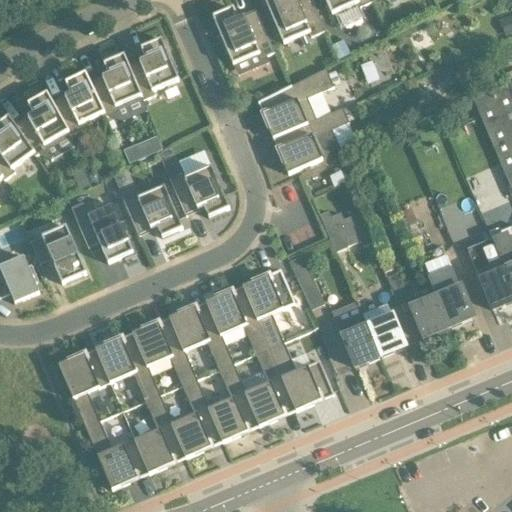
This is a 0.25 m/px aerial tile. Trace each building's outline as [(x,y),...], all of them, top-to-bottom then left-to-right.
[(325,35),(310,0),(291,0),(289,1),(288,0),(264,0),(284,47),(310,36),(311,41),(325,35)] [(371,0),(324,0),(333,18),(358,6),(360,11),(374,5),(371,0)] [(275,56),(257,15),(238,23),(233,11),(213,20),(233,68),(259,56),(262,62),(275,56)] [(511,16),(499,22),(505,39),(511,36),(511,16)] [(308,37),(300,41),(303,48),(311,45),(308,37)] [(128,70),(141,100),(143,104),(155,99),(154,94),(179,83),(162,42),(141,51),(146,63),(129,70),(128,70)] [(344,42),(332,48),(339,63),(351,57),(344,42)] [(511,53),(507,43),(496,48),(504,67),(511,63),(511,53)] [(91,86),(89,87),(104,117),(123,124),(147,114),(143,105),(141,100),(128,70),(129,70),(124,58),(104,67),(109,78),(91,86)] [(327,72),(258,107),(259,107),(264,105),(268,116),(263,118),(274,143),(279,141),(278,139),(331,117),(322,96),(334,91),(333,87),(332,86),(330,81),(328,76),(327,72)] [(53,106),(52,106),(68,136),(70,139),(83,133),(81,129),(104,117),(89,87),(91,86),(86,76),(66,86),(71,96),(53,106)] [(511,96),(509,88),(473,102),(505,178),(511,194),(511,96)] [(15,128),(14,129),(34,157),(36,160),(39,158),(48,152),(46,148),(68,136),(52,106),(53,106),(47,96),(28,107),(33,117),(15,128)] [(278,139),(279,141),(283,151),(278,154),(289,178),(323,164),(321,160),(340,152),(332,134),(350,127),(343,112),(331,117),(278,139)] [(0,178),(3,181),(5,183),(15,176),(12,172),(34,157),(14,129),(15,128),(9,120),(0,125),(0,178)] [(123,156),(128,168),(144,161),(139,149),(123,156)] [(170,183),(186,220),(188,220),(187,218),(204,210),(209,222),(230,213),(212,170),(186,182),(184,177),(170,183)] [(98,186),(103,179),(100,173),(92,172),(88,178),(91,185),(98,186)] [(91,188),(85,173),(73,178),(80,193),(91,188)] [(117,186),(130,181),(127,173),(114,179),(117,186)] [(124,203),(140,240),(141,240),(140,238),(157,230),(162,242),(183,233),(165,191),(139,202),(137,197),(124,203)] [(100,247),(109,267),(125,260),(126,263),(138,258),(132,245),(129,246),(113,209),(89,219),(84,206),(72,211),(89,252),(100,247)] [(320,218),(336,256),(348,251),(348,250),(362,244),(364,250),(374,246),(361,216),(344,223),(341,216),(332,220),(329,214),(320,218)] [(67,231),(31,246),(41,268),(52,263),(62,288),(87,277),(67,231)] [(511,232),(493,241),(492,242),(511,290),(511,232)] [(492,314),(511,305),(511,290),(492,242),(467,252),(492,314)] [(443,251),(421,260),(422,264),(437,299),(435,299),(449,332),(450,331),(461,327),(474,321),(466,303),(460,289),(453,271),(452,271),(447,260),(445,255),(443,251)] [(290,265),(304,297),(317,291),(303,259),(290,265)] [(0,301),(11,297),(15,307),(40,297),(35,287),(39,285),(32,269),(28,270),(24,260),(3,269),(0,262),(0,301)] [(270,353),(284,347),(272,318),(295,308),(281,274),(243,291),(245,295),(246,295),(270,353)] [(398,303),(408,299),(401,282),(391,286),(398,303)] [(224,299),(206,306),(208,311),(221,340),(222,340),(244,330),(256,359),(270,353),(257,325),(245,296),(234,300),(232,295),(224,299)] [(424,342),(449,332),(435,299),(422,305),(421,300),(409,305),(410,309),(424,342)] [(337,307),(337,318),(363,318),(363,307),(337,307)] [(187,314),(169,322),(172,327),(184,356),(185,355),(207,346),(219,375),(234,368),(222,340),(221,340),(208,311),(198,316),(195,311),(187,314)] [(355,371),(380,361),(367,330),(363,319),(338,330),(355,371)] [(405,350),(392,319),(367,330),(380,361),(405,350)] [(150,330),(132,338),(135,343),(147,372),(148,371),(171,362),(183,390),(197,384),(185,355),(184,356),(172,327),(161,331),(159,326),(150,330)] [(113,346),(96,353),(98,358),(110,387),(134,377),(145,406),(160,400),(148,371),(147,372),(135,343),(124,347),(122,342),(113,346)] [(284,347),(270,353),(282,382),(294,411),(296,416),(314,408),(322,404),(320,399),(331,395),(333,400),(334,399),(320,365),(297,375),(284,347)] [(246,397),(245,397),(257,426),(259,431),(277,424),(286,420),(283,415),(294,411),(282,382),(270,353),(256,359),(262,375),(268,388),(246,397)] [(77,361),(59,369),(74,403),(86,431),(100,425),(88,397),(110,387),(98,358),(87,363),(85,358),(77,361)] [(209,412),(208,413),(221,442),(223,447),(240,439),(249,436),(247,431),(257,426),(245,397),(246,397),(241,384),(234,368),(219,375),(231,403),(209,412)] [(172,428),(171,429),(184,458),(186,463),(204,455),(212,452),(210,446),(221,442),(208,413),(209,412),(197,384),(183,390),(195,419),(172,428)] [(157,434),(134,444),(147,473),(149,478),(167,471),(175,467),(173,462),(184,458),(171,429),(172,428),(160,400),(145,406),(157,434)] [(100,425),(86,431),(98,460),(112,494),(130,486),(138,483),(136,478),(147,473),(134,444),(112,454),(100,425)]
